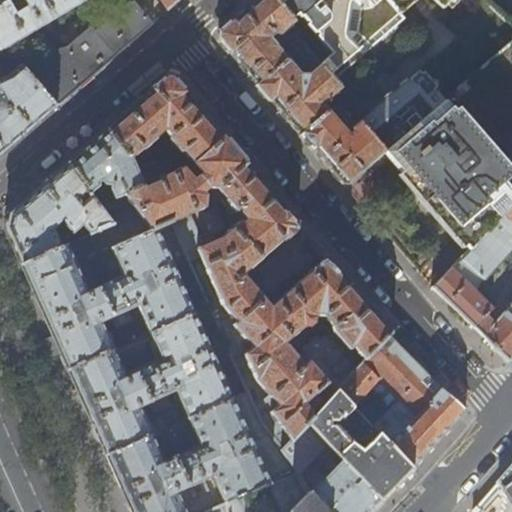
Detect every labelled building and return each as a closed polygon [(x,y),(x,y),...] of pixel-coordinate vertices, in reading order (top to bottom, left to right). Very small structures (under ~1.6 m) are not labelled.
[(84,0),(21,0),(24,1),(27,6),(15,13),(8,2),(0,6),(0,49),(0,50),(1,50),(84,0)] [(19,64),(20,66),(56,107),(76,90),(121,51),(158,19),(152,12),(147,16),(131,0),(130,0),(96,30),(92,25),(68,46),(50,51),(36,62),(30,55),(19,64)] [(161,0),(168,10),(180,0),(161,0)] [(290,17),(276,0),(254,0),(235,16),(220,30),(219,40),(238,62),(244,69),(269,98),(301,74),(281,50),(285,46),(279,39),(274,43),(270,38),(275,35),(279,35),(293,22),(294,22),(292,19),(290,17)] [(276,0),(290,17),(292,19),(298,14),(302,19),(303,18),(308,23),(306,25),(331,54),(320,64),(319,64),(332,80),(404,19),(400,14),(388,0),(276,0)] [(388,0),(400,14),(411,0),(436,0),(441,4),(445,0),(388,0)] [(315,68),(319,64),(320,64),(296,36),(291,40),(315,68)] [(1,50),(0,50),(0,52),(4,57),(3,58),(11,69),(19,63),(10,53),(1,50)] [(332,80),(319,64),(315,68),(307,75),(301,74),(269,98),(284,117),(301,135),(328,110),(344,96),(332,80)] [(0,154),(19,138),(56,107),(20,66),(8,76),(0,78),(0,154)] [(358,122),(384,152),(443,101),(418,71),(358,122)] [(164,78),(137,102),(116,120),(87,145),(67,162),(94,198),(99,194),(95,190),(99,186),(99,182),(102,181),(105,184),(111,185),(110,189),(115,199),(100,206),(113,224),(22,265),(26,275),(30,284),(157,228),(169,223),(172,225),(187,258),(198,254),(220,302),(234,320),(231,323),(250,345),(242,352),(254,379),(266,393),(253,405),(259,420),(282,450),(307,423),(315,415),(305,403),(328,384),(335,393),(338,390),(354,373),(341,358),(346,354),(340,347),(336,351),(324,338),(318,342),(316,340),(304,350),(306,353),(298,359),(284,342),(303,327),(304,327),(315,318),(314,317),(316,316),(323,317),(332,327),(335,335),(349,352),(353,349),(364,362),(387,337),(392,332),(330,260),(322,261),(270,305),(243,273),(295,229),(297,222),(257,176),(239,155),(188,96),(174,79),(174,78),(164,78)] [(384,152),(385,152),(409,179),(408,180),(468,250),(511,202),(511,198),(500,183),(506,176),(443,101),(384,152)] [(344,127),(328,110),(301,135),(321,158),(342,183),(343,182),(348,183),(349,184),(385,152),(384,152),(358,122),(350,129),(352,132),(348,135),(343,129),(344,127)] [(94,198),(67,162),(42,184),(8,213),(5,228),(13,245),(22,265),(113,224),(100,206),(94,198)] [(511,202),(468,250),(434,286),(490,342),(507,359),(508,360),(511,355),(511,202)] [(157,228),(30,284),(47,322),(69,369),(114,349),(102,321),(112,317),(117,326),(131,320),(127,309),(137,305),(150,333),(194,313),(157,228)] [(194,313),(150,333),(114,349),(69,369),(84,404),(87,411),(107,454),(166,428),(162,418),(155,421),(151,420),(152,416),(146,404),(150,402),(155,412),(169,405),(165,395),(175,390),(187,418),(232,398),(194,313)] [(214,320),(229,353),(236,350),(221,317),(214,320)] [(387,337),(364,362),(354,373),(338,390),(354,406),(369,391),(391,410),(374,427),(389,443),(389,444),(413,469),(443,435),(457,419),(464,411),(408,357),(387,337)] [(338,390),(335,393),(315,415),(307,423),(383,502),(400,485),(409,475),(414,470),(413,469),(389,444),(389,443),(374,427),(373,426),(367,431),(372,436),(374,435),(376,437),(363,450),(353,443),(337,427),(336,421),(340,418),(342,419),(354,406),(338,390)] [(246,391),(232,398),(187,418),(166,428),(107,454),(125,494),(132,511),(187,511),(178,492),(188,487),(193,497),(208,491),(204,480),(213,476),(225,503),(241,496),(298,470),(282,450),(259,420),(253,405),(246,391)] [(307,423),(282,450),(298,470),(300,472),(321,450),(329,459),(324,465),(331,472),(323,479),(316,473),(307,482),(330,511),(372,511),(383,502),(307,423)] [(511,465),(498,481),(511,501),(511,465)] [(298,470),(241,496),(248,511),(330,511),(307,482),(300,472),(298,470)] [(248,511),(241,496),(225,503),(206,511),(205,511),(248,511)]
